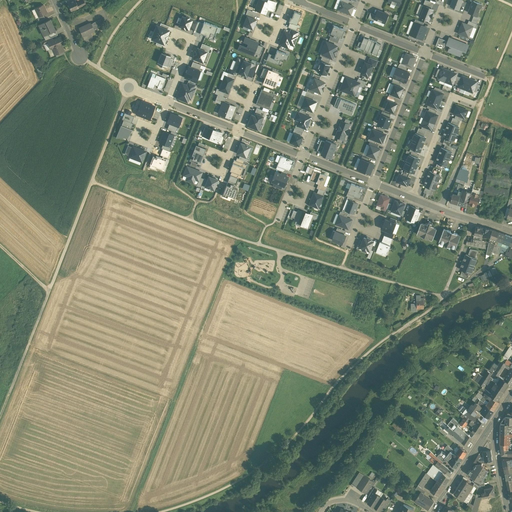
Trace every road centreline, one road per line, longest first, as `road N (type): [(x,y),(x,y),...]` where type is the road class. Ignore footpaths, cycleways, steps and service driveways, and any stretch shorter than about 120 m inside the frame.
road 1 (track): [(0,426),(127,88)]
road 2 (track): [(163,511),(263,465),(342,376),(443,298)]
road 3 (track): [(236,237),(133,511)]
road 4 (residential): [(481,107),(452,95),(413,198)]
road 5 (residential): [(373,183),(425,53)]
